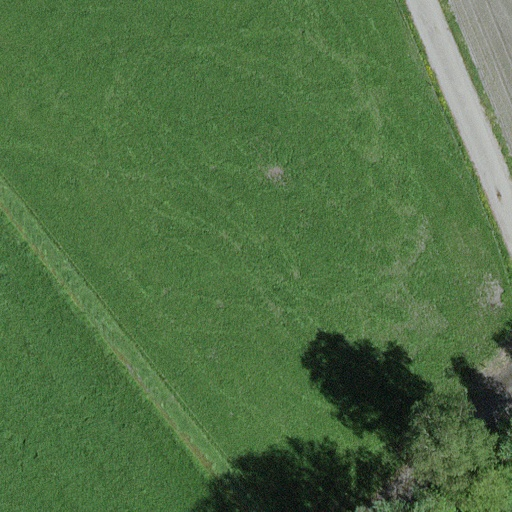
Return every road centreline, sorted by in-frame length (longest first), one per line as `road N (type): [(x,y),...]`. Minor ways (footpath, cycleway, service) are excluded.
road 1 (unclassified): [(434,0),(511,187)]
road 2 (track): [(511,396),(375,511)]
